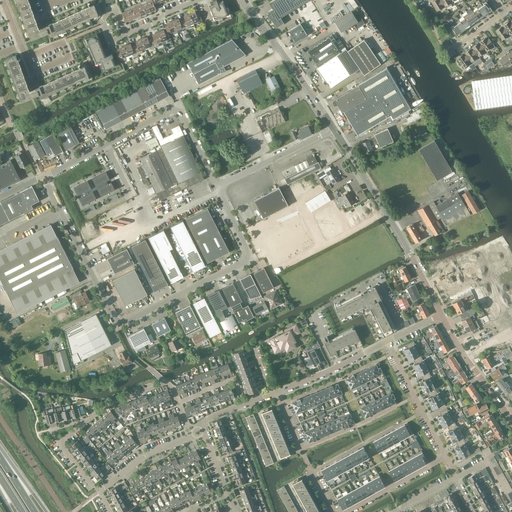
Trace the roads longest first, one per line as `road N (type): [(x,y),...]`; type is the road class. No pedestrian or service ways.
road 1 (unclassified): [(48,177),(172,110),(218,185)]
road 2 (unclassified): [(118,325),(243,260),(244,244),(218,185)]
road 3 (tertiary): [(432,295),(333,128)]
road 4 (residential): [(403,333),(378,279),(313,311),(334,368)]
road 5 (unclassified): [(118,325),(48,177)]
road 6 (tertiary): [(333,128),(242,0)]
road 7 (unknown): [(382,206),(328,238),(286,239),(246,254)]
road 8 (unclassified): [(218,185),(333,128)]
road 9 (residential): [(423,411),(311,472)]
road 10 (residential): [(414,395),(301,449)]
road 11 (residential): [(393,352),(282,402)]
road 12 (residential): [(432,295),(479,271),(511,331)]
road 13 (residential): [(178,402),(166,382),(79,423)]
